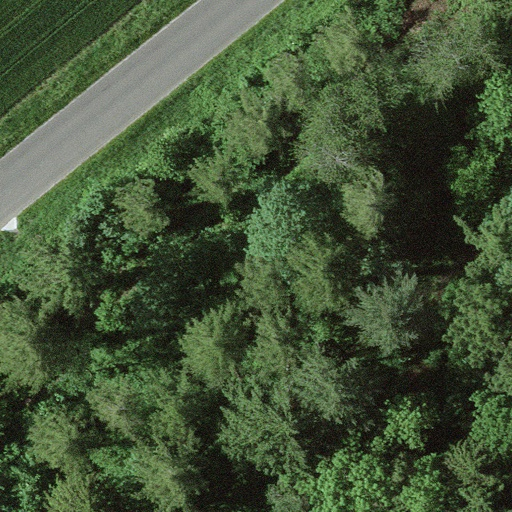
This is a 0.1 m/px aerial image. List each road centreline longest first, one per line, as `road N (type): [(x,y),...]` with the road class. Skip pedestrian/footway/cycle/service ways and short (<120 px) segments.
road 1 (track): [(202,511),(511,221)]
road 2 (tertiary): [(236,0),(0,187)]
